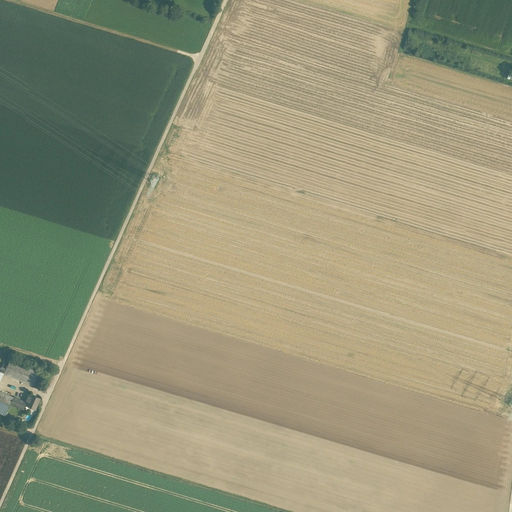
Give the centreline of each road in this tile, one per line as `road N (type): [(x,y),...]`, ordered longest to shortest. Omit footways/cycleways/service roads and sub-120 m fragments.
road 1 (track): [(0,505),(226,0)]
road 2 (track): [(30,435),(284,511)]
road 3 (track): [(8,0),(199,58)]
